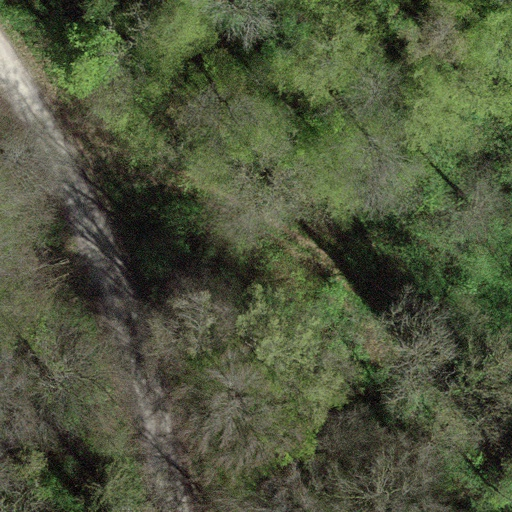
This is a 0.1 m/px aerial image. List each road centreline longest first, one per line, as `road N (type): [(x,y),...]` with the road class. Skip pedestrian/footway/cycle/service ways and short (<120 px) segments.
road 1 (track): [(40,124),(171,183),(511,382)]
road 2 (track): [(0,61),(68,172),(136,341),(178,511)]
